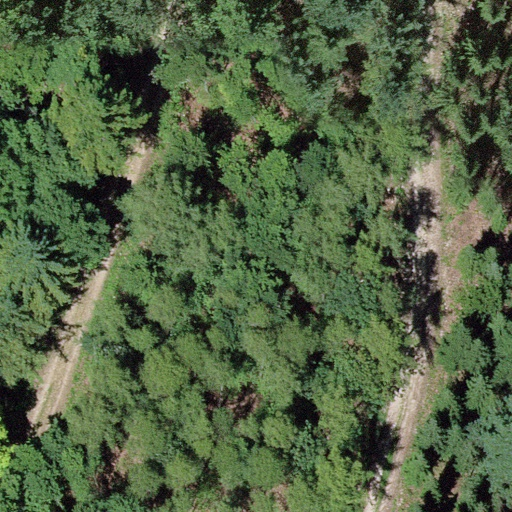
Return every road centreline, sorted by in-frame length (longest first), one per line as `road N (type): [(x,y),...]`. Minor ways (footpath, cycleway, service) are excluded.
road 1 (track): [(181,0),(125,209),(8,511)]
road 2 (track): [(377,511),(425,299),(429,0)]
